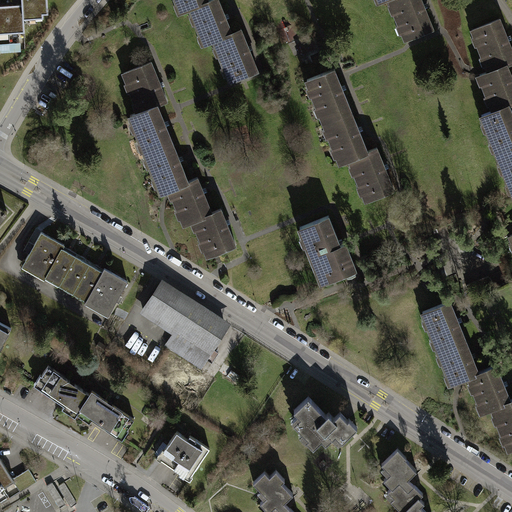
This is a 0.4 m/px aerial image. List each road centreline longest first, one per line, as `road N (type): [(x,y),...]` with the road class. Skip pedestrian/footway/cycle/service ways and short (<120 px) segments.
road 1 (residential): [(511,486),(0,168)]
road 2 (residential): [(0,404),(177,511)]
road 3 (residential): [(99,0),(0,137)]
